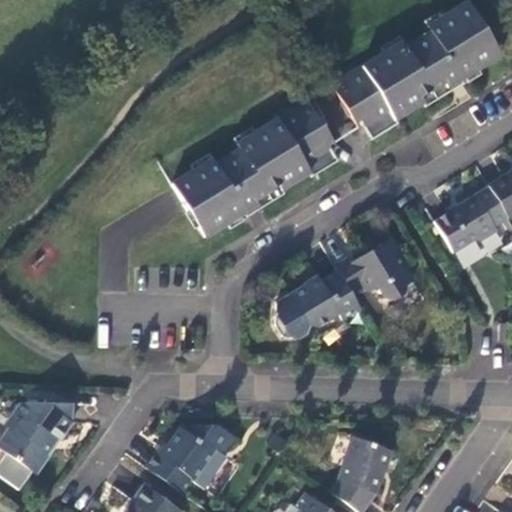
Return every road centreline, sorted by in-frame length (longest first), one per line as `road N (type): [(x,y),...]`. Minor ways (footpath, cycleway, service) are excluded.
road 1 (residential): [(511,120),(217,282),(216,393)]
road 2 (residential): [(511,392),(216,393)]
road 3 (residential): [(216,393),(152,391),(69,506)]
road 4 (residential): [(511,396),(435,511)]
